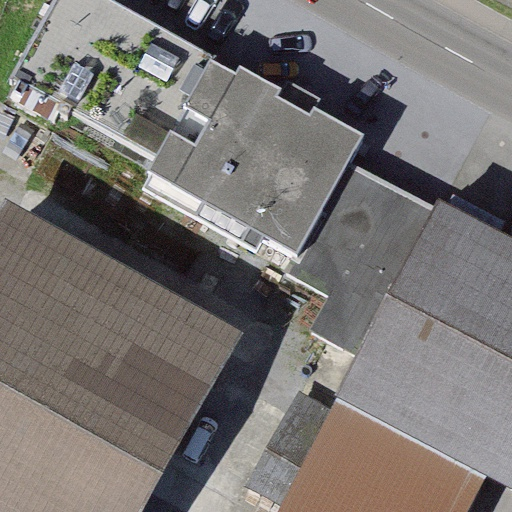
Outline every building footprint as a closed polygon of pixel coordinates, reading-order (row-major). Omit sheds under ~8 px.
[(311,260),(365,164),(76,4),(23,100),(311,260)] [(420,267),(437,214),(364,191),(347,244),(420,267)] [(476,511),(487,491),(511,502),(511,251),(444,219),(358,399),(347,393),(289,511),(476,511)] [(0,276),(0,511),(161,511),(245,371),(22,239),(0,276)] [(335,321),(379,315),(375,284),(331,289),(335,321)]
